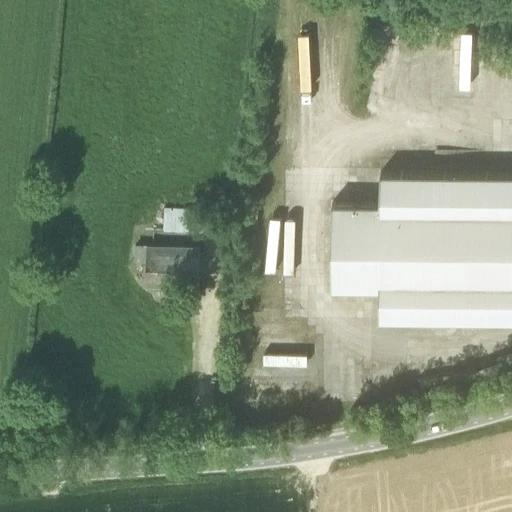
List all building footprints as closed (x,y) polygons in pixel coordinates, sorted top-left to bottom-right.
[(380,286),(380,316),(511,317),(511,171),(381,171),(381,201),(333,201),(333,286),(380,286)] [(204,208),(165,206),(164,230),(204,232),(204,208)] [(216,215),(214,230),(229,232),(231,216),(216,215)] [(304,220),(276,219),(275,237),(284,238),(283,267),(294,267),(294,236),(304,236),(304,220)] [(199,245),(147,244),(145,285),(197,286),(199,245)]
